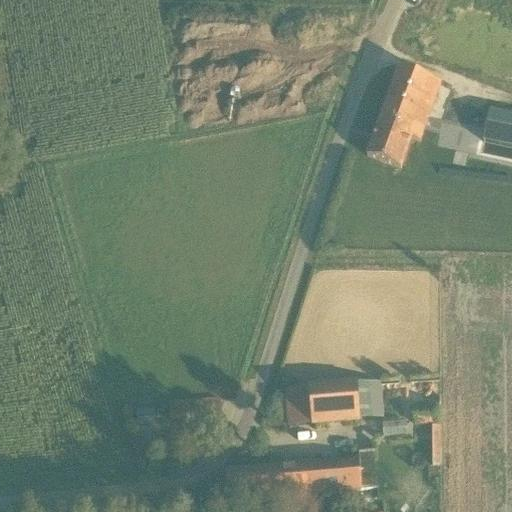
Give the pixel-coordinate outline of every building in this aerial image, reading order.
[(511,78),(511,46),(493,42),(486,72),(511,78)] [(412,140),(420,143),(440,85),(399,70),(367,158),(401,170),(412,140)] [(511,117),(489,113),(482,143),(511,149),(511,117)] [(306,391),(301,391),(286,392),(289,429),(309,427),(360,423),(357,387),(306,391)] [(221,402),(169,407),(170,423),(223,418),(221,402)] [(436,403),(413,404),(415,428),(438,426),(436,403)] [(311,511),(311,501),(342,498),(342,494),(361,492),(358,463),(309,467),(309,458),(294,459),(295,468),(227,474),(231,503),(281,499),(282,511),(311,511)]
